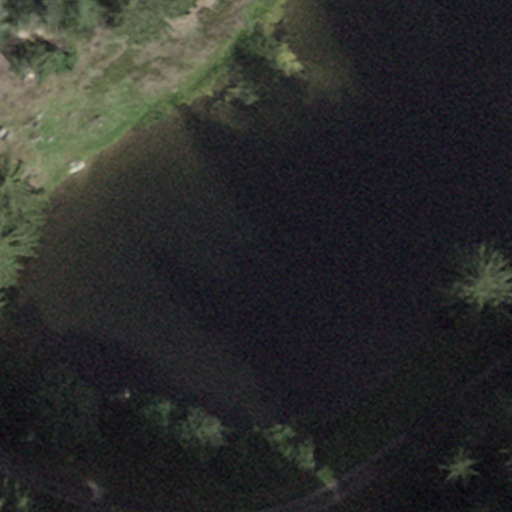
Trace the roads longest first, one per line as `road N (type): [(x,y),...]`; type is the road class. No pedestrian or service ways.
road 1 (track): [(290,511),(511,365)]
road 2 (track): [(0,461),(143,511)]
